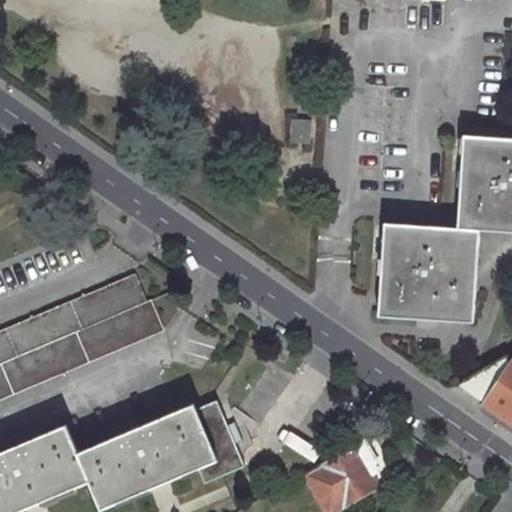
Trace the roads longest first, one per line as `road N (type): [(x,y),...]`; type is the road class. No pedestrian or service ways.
road 1 (residential): [(325,334),(0,104)]
road 2 (residential): [(433,44),(349,38),(340,202)]
road 3 (residential): [(340,202),(424,206),(433,44)]
road 4 (residential): [(511,465),(325,334)]
road 5 (residential): [(340,202),(325,334)]
